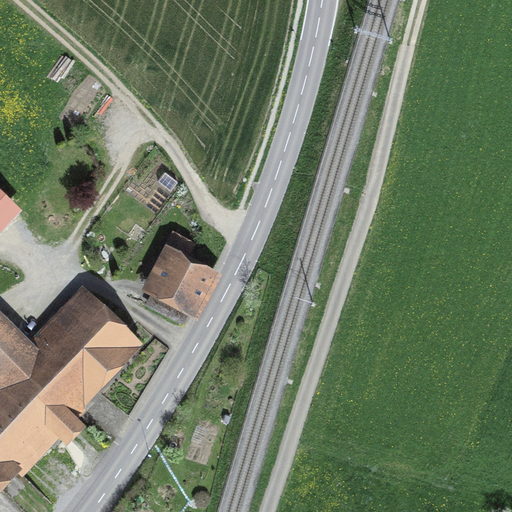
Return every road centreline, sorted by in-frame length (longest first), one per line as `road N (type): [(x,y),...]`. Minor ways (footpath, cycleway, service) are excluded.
road 1 (secondary): [(322,0),(301,95),(252,238),(195,348),(90,511)]
road 2 (track): [(267,511),(356,240),(420,0)]
road 3 (track): [(252,238),(212,213),(152,123),(22,0)]
road 4 (track): [(195,348),(56,259),(152,123)]
